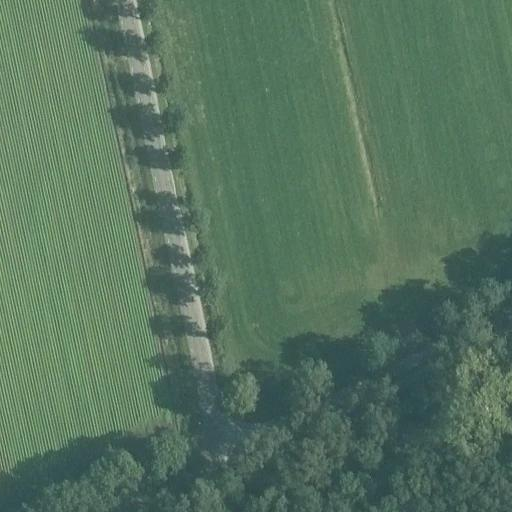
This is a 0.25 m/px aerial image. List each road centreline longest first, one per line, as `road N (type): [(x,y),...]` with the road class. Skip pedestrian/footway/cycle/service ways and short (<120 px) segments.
road 1 (unclassified): [(117,511),(220,457),(125,0)]
road 2 (track): [(250,442),(511,312)]
